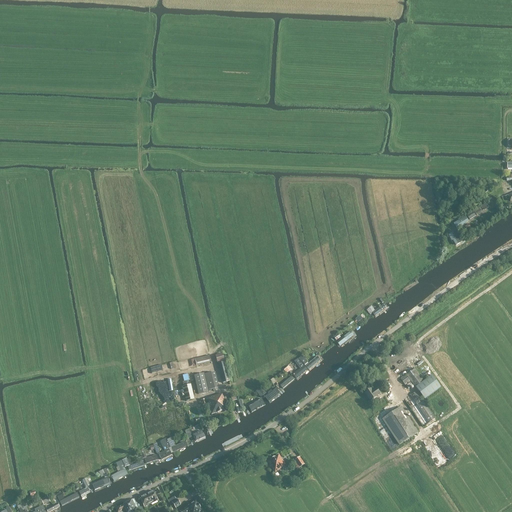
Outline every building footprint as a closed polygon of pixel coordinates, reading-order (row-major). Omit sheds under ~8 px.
[(487,185),(481,189),(484,194),(490,190),(487,185)] [(468,222),(465,217),(454,223),(457,228),(468,222)] [(455,231),(448,236),(452,242),(453,241),(456,246),(461,243),(458,238),(459,238),(455,231)] [(388,308),(385,304),(372,313),(375,317),(388,308)] [(340,347),(353,336),(350,332),(337,343),(340,347)] [(336,350),(334,347),(322,355),(324,357),(336,350)] [(215,356),(217,363),(224,361),(222,354),(215,356)] [(303,355),(300,357),(303,361),(306,364),(309,362),(307,358),(303,355)] [(195,359),(196,366),(211,363),(209,356),(195,359)] [(321,361),(318,357),(306,367),(309,370),(321,361)] [(294,362),(300,369),(304,366),(298,359),(294,362)] [(224,362),(219,364),(223,383),(229,382),(224,362)] [(162,365),(150,368),(152,373),(163,370),(162,365)] [(308,370),(305,366),(294,375),(297,379),(308,370)] [(416,389),(416,388),(424,382),(415,370),(407,376),(416,389)] [(204,373),(194,376),(199,394),(208,392),(208,391),(217,389),(213,373),(204,375),(204,373)] [(405,385),(410,382),(406,376),(401,379),(405,385)] [(433,376),(424,382),(416,388),(425,399),(441,388),(433,376)] [(294,380),(291,377),(281,386),(283,389),(294,380)] [(193,400),(190,385),(183,387),(186,402),(193,400)] [(261,398),(266,394),(261,388),(256,391),(261,398)] [(280,394),(277,389),(266,397),(269,402),(280,394)] [(381,394),(377,389),(373,391),(371,389),(365,393),(371,402),(377,397),(381,394)] [(429,424),(435,419),(417,393),(411,396),(429,424)] [(214,397),(219,412),(227,410),(222,395),(218,397),(218,396),(214,397)] [(219,412),(214,397),(207,399),(212,415),(219,412)] [(262,399),(248,407),(251,412),(261,406),(265,404),(262,399)] [(400,446),(418,434),(401,408),(383,420),(400,446)] [(205,438),(202,431),(193,435),(196,442),(205,438)] [(165,451),(171,448),(166,438),(160,441),(165,451)] [(172,442),(171,439),(170,438),(167,440),(171,447),(176,445),(174,441),(172,442)] [(187,446),(185,442),(171,448),(174,453),(187,446)] [(169,449),(159,454),(162,460),(172,455),(169,449)] [(158,460),(156,455),(144,459),(146,464),(158,460)] [(276,473),(283,468),(282,467),(286,465),(279,455),(268,462),(276,473)] [(300,468),(305,465),(300,457),(295,461),(300,468)] [(125,469),(121,461),(116,464),(118,467),(119,467),(120,471),(125,469)] [(143,462),(128,467),(129,471),(144,466),(143,462)] [(125,469),(111,477),(114,482),(128,475),(125,469)] [(111,484),(108,478),(93,485),(95,491),(111,484)] [(87,487),(79,492),(81,496),(89,491),(87,487)] [(153,491),(146,494),(151,504),(158,501),(153,491)] [(79,498),(77,493),(60,502),(62,506),(79,498)] [(151,504),(146,494),(139,498),(144,507),(151,504)] [(44,505),(51,502),(48,496),(41,500),(44,505)] [(125,504),(128,511),(131,511),(139,509),(134,500),(125,504)] [(172,503),(176,508),(180,505),(177,500),(172,503)] [(202,511),(203,511),(195,501),(180,511),(202,511)] [(52,511),(60,508),(58,503),(46,509),(47,511),(52,511)]
